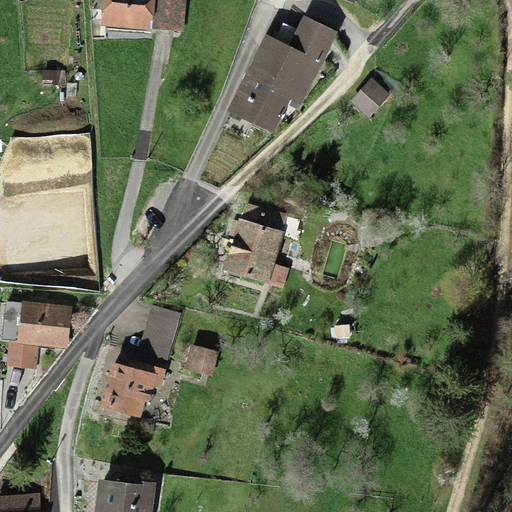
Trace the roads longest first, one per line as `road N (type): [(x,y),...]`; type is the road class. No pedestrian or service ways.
road 1 (track): [(511,66),(493,353),(451,511)]
road 2 (track): [(417,0),(341,89),(234,184)]
